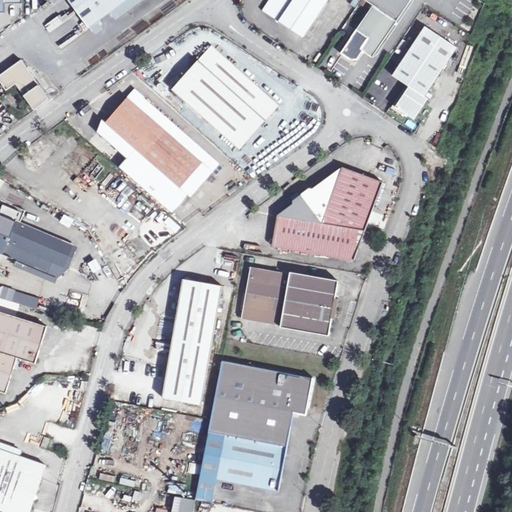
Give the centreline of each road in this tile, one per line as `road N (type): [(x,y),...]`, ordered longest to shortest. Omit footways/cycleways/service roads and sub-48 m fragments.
road 1 (unclassified): [(64,511),(115,318),(156,260),(251,199),(340,125),(335,99)]
road 2 (unclassified): [(312,511),(410,170),(402,147),(335,99)]
road 3 (motorway): [(511,214),(421,511)]
road 4 (unclassified): [(0,150),(203,4)]
road 5 (unclassified): [(335,99),(203,4)]
